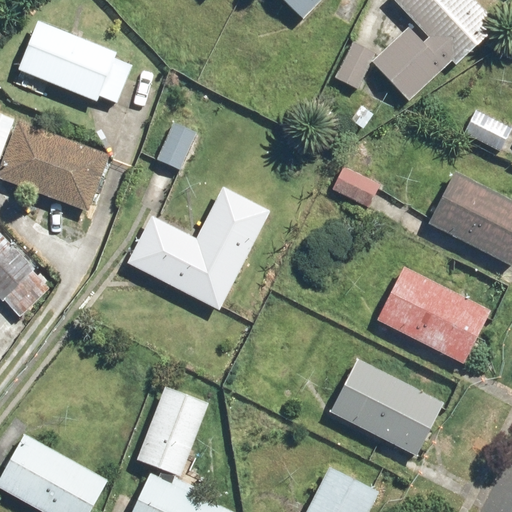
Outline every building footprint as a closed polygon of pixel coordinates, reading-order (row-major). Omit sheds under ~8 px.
[(285,0),(305,20),(324,0),(285,0)] [(505,24),(481,0),(399,0),(420,21),(377,62),(415,102),(457,60),(462,65),(505,24)] [(43,20),(24,70),(119,108),(139,58),(43,20)] [(338,66),(288,36),(274,61),(324,90),(338,66)] [(380,55),(356,42),(337,78),(361,91),(380,55)] [(511,138),(511,123),(479,107),(465,134),(504,154),(511,138)] [(0,157),(2,158),(16,117),(0,111),(0,157)] [(202,128),(177,118),(159,161),(184,171),(202,128)] [(3,181),(94,211),(114,151),(23,121),(3,181)] [(328,187),(372,208),(383,184),(340,163),(328,187)] [(511,196),(461,170),(434,222),(511,262),(511,196)] [(224,310),(275,210),(228,186),(201,238),(159,216),(134,264),(224,310)] [(0,221),(0,298),(5,303),(43,262),(0,221)] [(409,265),(382,318),(469,364),(497,311),(409,265)] [(451,404),(364,356),(335,409),(423,456),(451,404)] [(239,511),(205,495),(208,488),(185,477),(214,400),(170,384),(142,459),(159,465),(136,511),(239,511)] [(98,511),(116,479),(28,432),(0,483),(0,487),(45,511),(98,511)] [(374,511),(385,491),(333,466),(310,511),(374,511)]
